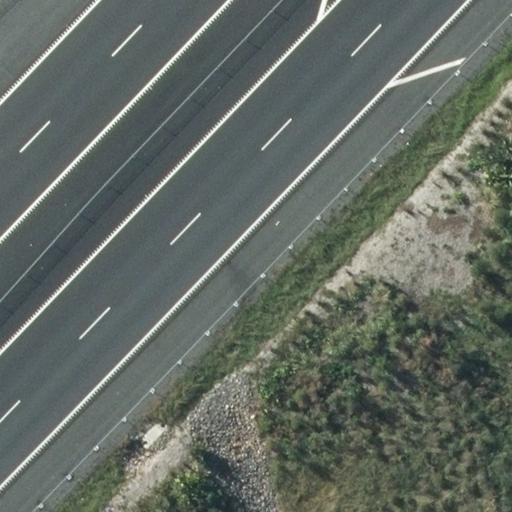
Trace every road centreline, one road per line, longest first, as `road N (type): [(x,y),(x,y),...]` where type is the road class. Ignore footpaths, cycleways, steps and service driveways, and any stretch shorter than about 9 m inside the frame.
road 1 (motorway): [(406,0),(0,420)]
road 2 (motorway): [(0,146),(139,0)]
